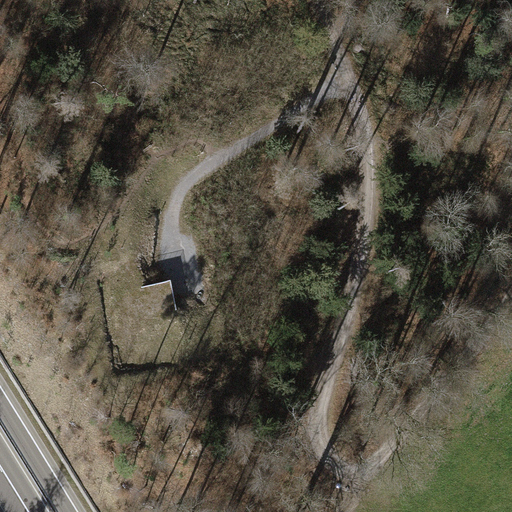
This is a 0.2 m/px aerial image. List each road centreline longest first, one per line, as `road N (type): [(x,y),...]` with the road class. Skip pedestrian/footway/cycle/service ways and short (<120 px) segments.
road 1 (track): [(318,0),(370,132),(372,201),(320,423),(334,467),(354,477),(502,364),(511,341)]
road 2 (trunk): [(69,511),(0,399)]
